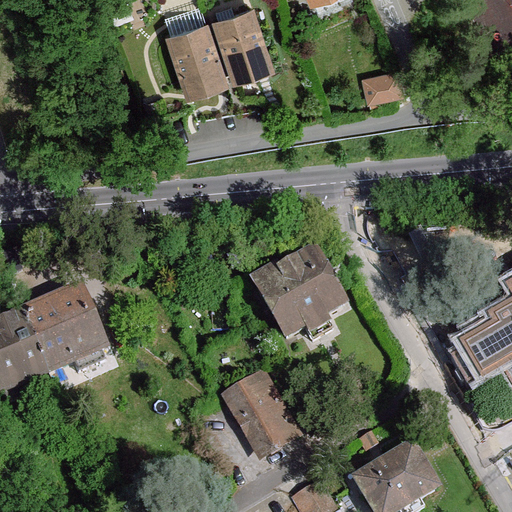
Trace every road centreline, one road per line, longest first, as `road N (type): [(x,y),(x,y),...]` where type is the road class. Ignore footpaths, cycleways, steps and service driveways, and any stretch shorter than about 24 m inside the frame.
road 1 (residential): [(433,117),(0,189)]
road 2 (residential): [(319,187),(509,511)]
road 3 (tertiary): [(319,187),(2,211)]
road 4 (tertiary): [(511,169),(319,187)]
road 5 (residential): [(433,117),(384,0)]
